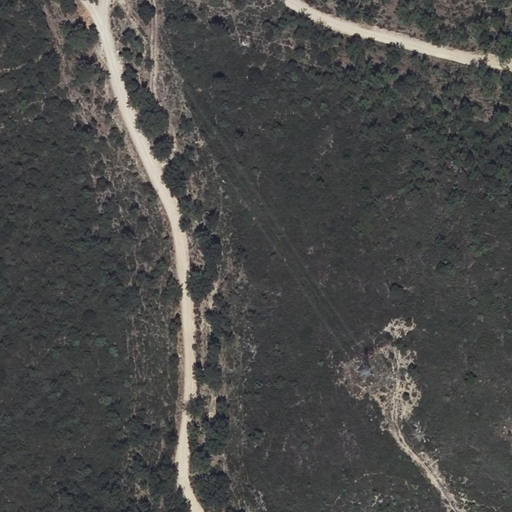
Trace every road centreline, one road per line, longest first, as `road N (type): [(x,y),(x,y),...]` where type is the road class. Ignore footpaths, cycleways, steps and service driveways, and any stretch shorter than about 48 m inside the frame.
road 1 (track): [(80,0),(169,215),(188,340),(176,469),(194,511)]
road 2 (track): [(277,0),(316,22),(511,69)]
